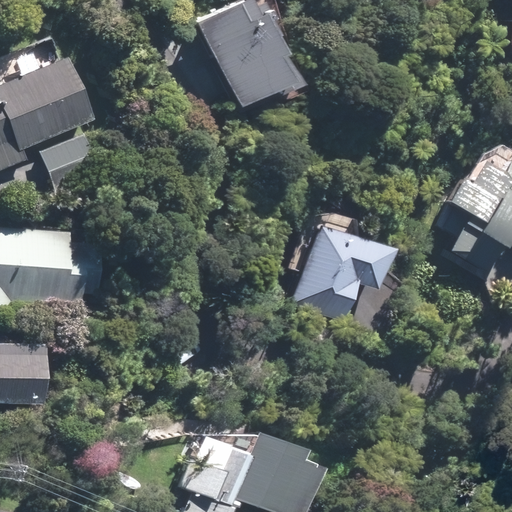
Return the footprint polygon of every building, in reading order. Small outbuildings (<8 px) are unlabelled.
[(231,2),(184,27),(226,111),(260,95),(263,100),(286,89),(262,40),(267,37),(250,5),(237,12),(231,2)] [(0,169),(21,161),(17,151),(85,121),(58,58),(0,83),(0,169)] [(76,136),(34,153),(51,195),(93,178),(76,136)] [(511,167),(497,160),(488,175),(466,164),(454,185),(446,181),(433,205),(455,217),(437,254),(481,275),(493,251),(494,252),(511,219),(511,167)] [(60,233),(0,229),(0,306),(5,307),(6,302),(32,304),(70,308),(70,296),(84,296),(88,236),(60,233)] [(378,252),(303,229),(280,306),(334,322),(345,286),(366,291),(378,252)] [(36,345),(0,344),(0,403),(36,404),(36,345)] [(247,434),(193,434),(180,470),(177,469),(171,487),(186,493),(179,511),(228,511),(230,507),(233,508),(235,503),(263,511),(299,511),(314,469),(292,461),(295,450),(247,434)]
